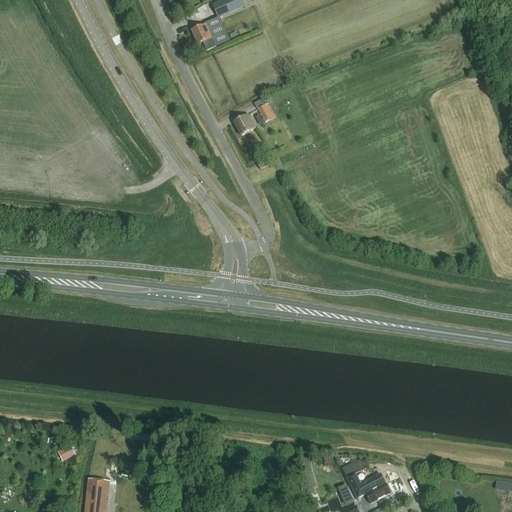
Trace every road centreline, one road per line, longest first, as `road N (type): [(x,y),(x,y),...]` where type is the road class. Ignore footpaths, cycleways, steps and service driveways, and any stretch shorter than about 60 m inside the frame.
road 1 (track): [(0,394),(511,470)]
road 2 (unclassified): [(233,250),(139,110),(79,0)]
road 3 (secondary): [(511,344),(230,302)]
road 4 (residential): [(262,245),(266,225),(155,0)]
road 5 (secondary): [(230,302),(0,276)]
